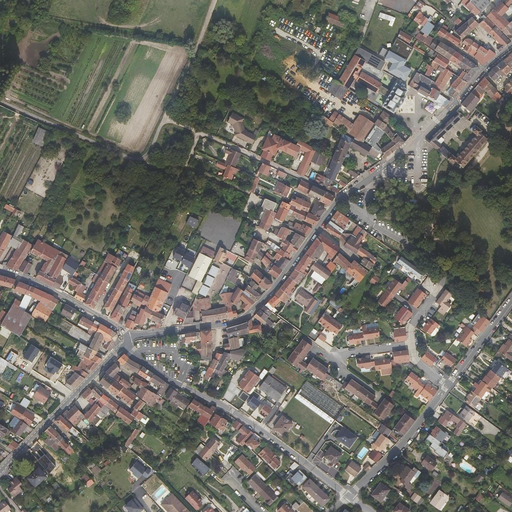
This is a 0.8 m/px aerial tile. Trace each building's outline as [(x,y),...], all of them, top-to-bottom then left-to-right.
[(420,0),(415,8),(419,11),(424,3),(420,0)] [(467,0),(463,4),(474,14),(475,16),(480,12),(475,6),(470,2),(471,1),(470,0),(467,0)] [(487,17),(494,9),(484,0),(470,0),(471,1),(470,2),(475,6),(480,12),(486,18),(487,17)] [(501,2),(494,9),(487,17),(494,24),(501,17),(510,7),(509,6),(511,2),(511,0),(506,0),(503,4),(501,2)] [(449,11),(445,16),(455,24),(458,18),(449,11)] [(345,28),(347,20),(329,14),(326,21),(345,28)] [(501,17),(494,24),(501,32),(501,31),(509,24),(507,22),(501,17)] [(474,28),(478,24),(472,18),(468,21),(474,28)] [(486,18),(479,24),(489,33),(496,27),(486,18)] [(432,24),(428,22),(422,30),(428,35),(434,26),(436,27),(437,25),(438,24),(434,21),(432,24)] [(455,32),(462,40),(469,33),(472,31),(471,30),(474,28),(468,21),(455,32)] [(509,24),(501,31),(511,42),(511,41),(511,29),(511,28),(511,27),(511,21),(509,24)] [(496,27),(489,33),(496,41),(503,34),(501,32),(496,27)] [(448,40),(451,35),(445,31),(441,28),(437,33),(437,34),(444,38),(445,37),(448,40)] [(398,37),(408,44),(412,38),(410,36),(404,33),(401,31),(398,37)] [(424,44),(427,39),(418,34),(415,38),(424,44)] [(500,45),(497,48),(499,51),(510,42),(503,34),(496,41),(500,45)] [(457,46),(461,41),(451,35),(448,40),(449,41),(457,46)] [(408,44),(398,37),(397,37),(393,44),(398,47),(395,54),(383,47),(378,55),(393,63),(389,69),(399,75),(398,77),(405,81),(411,70),(403,66),(413,48),(408,45),(408,44)] [(435,39),(429,47),(435,51),(441,42),(435,39)] [(480,47),(470,40),(467,39),(465,40),(462,43),(466,46),(476,52),(480,47)] [(441,42),(435,51),(449,61),(455,52),(449,47),(449,48),(441,42)] [(466,46),(464,50),(474,57),(477,52),(476,52),(466,46)] [(413,48),(425,56),(426,54),(415,47),(413,48)] [(483,57),(487,52),(480,47),(476,52),(477,52),(483,57)] [(386,97),(388,98),(391,92),(389,91),(390,91),(381,85),(381,84),(359,71),(365,61),(380,70),(384,63),(358,48),(354,55),(355,55),(349,64),(346,63),(346,62),(341,72),(344,74),(338,84),(348,89),(354,79),(376,93),(377,92),(385,97),(386,97)] [(434,52),(431,50),(428,54),(436,58),(434,61),(440,65),(445,69),(450,63),(461,70),(457,77),(459,78),(467,83),(478,67),(455,52),(449,61),(448,61),(434,52)] [(483,57),(477,52),(474,57),(478,61),(482,65),(485,62),(495,54),(489,50),(487,52),(483,57)] [(503,61),(510,68),(511,66),(511,59),(509,56),(503,61)] [(434,69),(437,71),(440,65),(434,61),(433,61),(430,66),(434,69)] [(497,66),(505,74),(506,75),(511,70),(510,68),(503,61),(497,66)] [(424,75),(428,77),(434,69),(430,66),(424,75)] [(492,69),(492,70),(498,76),(499,75),(502,77),(505,74),(497,66),(492,69)] [(498,76),(492,70),(488,74),(495,81),(499,77),(498,76)] [(430,86),(433,82),(420,74),(419,74),(416,73),(412,79),(428,87),(430,86)] [(440,93),(449,79),(441,74),(436,82),(435,83),(432,89),(440,93)] [(484,77),(478,85),(483,90),(483,89),(489,83),(484,77)] [(467,83),(459,78),(450,87),(451,87),(454,89),(458,92),(467,83)] [(412,79),(411,81),(430,92),(428,96),(431,98),(434,100),(434,101),(442,105),(445,107),(449,102),(439,95),(440,93),(432,89),(435,83),(433,82),(430,86),(428,87),(412,79)] [(328,92),(341,100),(348,89),(338,84),(336,82),(335,81),(328,92)] [(418,93),(427,97),(428,96),(430,92),(411,81),(408,85),(418,93)] [(493,87),(489,83),(483,89),(488,93),(493,87)] [(391,92),(388,98),(383,106),(393,113),(396,108),(398,109),(406,96),(404,95),(407,90),(396,84),(391,92)] [(462,105),(470,111),(483,96),(482,95),(485,92),(483,90),(478,85),(474,89),(471,93),(471,92),(461,104),(462,105)] [(488,93),(487,94),(491,98),(494,95),(497,92),(493,87),(488,93)] [(454,89),(448,95),(454,99),(459,93),(458,92),(454,89)] [(491,98),(497,104),(499,101),(497,99),(494,95),(491,98)] [(437,110),(441,107),(442,105),(434,101),(433,102),(433,103),(433,107),(437,110)] [(329,120),(332,116),(320,107),(317,111),(329,120)] [(497,116),(501,119),(506,113),(502,110),(497,116)] [(377,121),(386,126),(391,118),(392,117),(383,111),(383,112),(377,121)] [(457,111),(455,112),(443,124),(448,129),(462,116),(457,111)] [(338,126),(344,118),(335,112),(332,116),(329,120),(338,126)] [(235,125),(234,127),(235,130),(237,131),(236,132),(236,133),(238,135),(237,136),(252,144),(255,139),(250,136),(249,137),(245,135),(246,133),(244,132),(241,124),(244,119),(233,113),(228,122),(233,125),(235,125)] [(363,141),(367,137),(375,124),(360,115),(353,125),(351,123),(345,131),(354,138),(363,143),(364,142),(363,141)] [(345,131),(351,123),(344,118),(338,126),(345,131)] [(390,131),(386,126),(377,121),(375,124),(382,129),(383,130),(390,131)] [(371,148),(374,150),(379,153),(382,155),(382,156),(381,157),(381,158),(382,159),(383,159),(384,160),(384,159),(385,159),(386,159),(386,158),(386,157),(391,153),(395,150),(398,148),(392,141),(389,143),(386,146),(383,148),(378,143),(385,132),(383,130),(382,129),(375,124),(367,137),(363,141),(364,142),(363,143),(371,148)] [(448,129),(443,124),(440,127),(445,132),(448,129)] [(440,127),(426,140),(452,164),(455,161),(462,168),(487,139),(480,132),(481,131),(474,125),(470,130),(476,135),(456,159),(436,141),(445,132),(440,127)] [(44,146),(49,132),(37,127),(32,141),(44,146)] [(392,141),(398,148),(404,142),(399,137),(399,136),(396,134),(393,136),(390,131),(383,130),(385,132),(389,136),(392,141)] [(332,160),(341,164),(344,157),(347,158),(349,158),(349,156),(349,155),(346,154),(348,150),(350,147),(365,156),(367,153),(375,158),(379,153),(374,150),(371,148),(363,143),(354,138),(353,140),(344,134),(341,140),(333,159),(332,160)] [(273,140),(268,138),(263,149),(265,150),(262,157),(270,161),(274,153),(275,154),(278,148),(281,149),(281,148),(285,150),(285,151),(296,156),(300,148),(306,151),(307,152),(298,173),(305,176),(311,162),(317,149),(300,140),(297,146),(280,139),(281,138),(275,135),(273,140)] [(241,154),(227,147),(225,153),(230,155),(227,163),(236,167),(241,154)] [(322,165),(324,166),(329,157),(324,153),(317,149),(311,162),(322,167),(322,165)] [(334,182),(341,164),(332,160),(329,168),(327,176),(325,175),(324,177),(332,181),(334,182)] [(227,163),(220,161),(218,166),(224,168),(226,168),(227,170),(224,176),(225,176),(228,178),(232,180),(235,173),(237,174),(239,169),(236,167),(227,163)] [(259,171),(269,176),(271,172),(269,171),(271,166),(263,163),(259,171)] [(356,174),(350,170),(348,173),(356,178),(359,176),(356,174)] [(330,186),(332,181),(324,177),(325,175),(319,173),(319,174),(316,181),(320,182),(319,184),(328,189),(330,186)] [(302,179),(297,189),(308,195),(313,185),(302,179)] [(249,191),(253,193),(257,184),(253,182),(249,191)] [(276,193),(281,195),(282,194),(286,196),(290,188),(284,185),(285,184),(281,182),(276,193)] [(326,191),(313,185),(308,195),(321,201),(326,191)] [(326,191),(321,201),(329,206),(335,197),(326,191)] [(250,213),(256,195),(250,193),(245,211),(250,213)] [(265,198),(262,205),(274,210),(277,203),(265,198)] [(300,210),(308,212),(311,205),(297,198),(296,200),(292,198),(291,200),(290,204),(291,204),(292,205),(297,207),(296,209),(300,210)] [(282,224),(287,212),(292,205),(291,204),(290,205),(282,201),(280,206),(281,207),(274,220),(281,224),(282,224)] [(310,214),(318,218),(324,209),(315,204),(310,214)] [(292,215),(296,209),(297,207),(292,205),(287,212),(292,215)] [(21,213),(22,212),(16,209),(11,217),(16,219),(19,212),(21,213)] [(262,221),(270,225),(276,212),(273,211),(268,209),(262,221)] [(292,215),(304,221),(308,213),(300,211),(300,210),(296,209),(292,215)] [(179,211),(171,230),(180,234),(185,221),(181,219),(184,213),(179,211)] [(332,218),(344,227),(350,220),(337,211),(332,218)] [(304,221),(315,225),(320,218),(318,218),(310,214),(308,213),(304,221)] [(196,227),(199,219),(190,215),(187,223),(196,227)] [(330,221),(344,231),(346,228),(344,227),(332,218),(332,217),(330,221)] [(270,225),(262,221),(259,226),(268,231),(270,225)] [(344,231),(330,221),(327,224),(333,229),(334,228),(341,233),(344,231)] [(301,228),(302,226),(296,223),(293,228),(300,231),(301,228)] [(327,224),(324,228),(330,233),(333,229),(327,224)] [(19,225),(15,235),(19,237),(24,227),(19,225)] [(362,229),(358,225),(356,228),(357,228),(354,233),(346,228),(344,231),(341,233),(351,234),(356,238),(362,229)] [(312,229),(307,226),(304,230),(301,228),(300,231),(307,235),(312,229)] [(280,230),(277,235),(277,236),(283,239),(284,240),(284,239),(290,230),(284,227),(282,227),(282,228),(280,229),(280,230)] [(333,229),(330,233),(338,238),(341,233),(334,228),(333,229)] [(341,233),(338,238),(344,245),(356,253),(361,247),(360,247),(361,246),(369,234),(362,229),(356,238),(351,234),(341,233)] [(0,257),(8,244),(13,236),(4,231),(0,238),(0,257)] [(284,240),(283,239),(280,245),(283,247),(281,249),(290,255),(292,251),(295,253),(299,248),(298,247),(305,238),(296,233),(290,243),(284,239),(284,240)] [(339,248),(320,234),(313,243),(321,250),(322,249),(329,253),(333,256),(339,248)] [(20,245),(23,240),(19,237),(15,235),(14,237),(12,240),(12,241),(15,243),(20,246),(20,245)] [(14,237),(13,236),(8,244),(13,247),(17,249),(18,250),(20,246),(15,243),(12,241),(12,240),(14,237)] [(263,242),(254,239),(249,249),(250,249),(257,254),(259,250),(263,242)] [(26,255),(27,254),(32,245),(23,240),(20,245),(20,246),(18,250),(26,255)] [(38,240),(35,244),(31,251),(37,255),(46,260),(37,278),(53,286),(59,274),(60,271),(66,260),(69,256),(38,240)] [(313,243),(311,247),(319,253),(321,250),(313,243)] [(175,245),(170,257),(191,266),(197,252),(188,248),(187,250),(175,245)] [(197,280),(200,282),(215,250),(204,245),(188,276),(197,280)] [(305,254),(315,261),(320,254),(319,253),(311,247),(310,246),(305,254)] [(361,247),(356,253),(363,258),(360,263),(369,269),(370,270),(377,258),(368,252),(361,247)] [(18,250),(17,249),(7,267),(20,271),(25,260),(28,254),(27,254),(26,255),(18,250)] [(250,249),(245,260),(252,263),(256,255),(257,254),(250,249)] [(281,249),(278,253),(278,254),(287,259),(290,255),(281,249)] [(256,255),(261,261),(265,256),(259,250),(257,254),(256,255)] [(274,257),(277,260),(274,264),(275,265),(282,269),(283,270),(290,261),(287,259),(278,254),(278,253),(277,252),(276,253),(274,257)] [(100,277),(109,282),(118,266),(112,262),(115,256),(109,253),(101,266),(105,269),(101,276),(100,277)] [(334,259),(343,267),(346,270),(351,264),(338,253),(334,259)] [(299,262),(306,267),(308,263),(311,266),(315,261),(305,254),(299,262)] [(112,262),(118,266),(121,260),(115,256),(112,262)] [(261,261),(267,268),(271,262),(269,261),(265,256),(261,261)] [(418,279),(423,272),(401,257),(398,262),(418,279)] [(31,263),(28,262),(25,260),(20,271),(21,271),(21,272),(28,275),(33,264),(31,263)] [(66,260),(60,271),(61,272),(64,267),(69,271),(73,265),(66,260)] [(351,264),(346,270),(359,282),(368,271),(354,260),(351,264)] [(309,268),(312,270),(310,273),(317,277),(319,275),(326,279),(335,266),(331,262),(325,270),(322,268),(323,267),(321,266),(320,267),(314,263),(315,261),(311,266),(309,268)] [(267,268),(267,271),(276,278),(281,271),(274,266),(275,265),(274,264),(271,262),(267,268)] [(295,270),(302,273),(306,267),(299,262),(299,263),(294,269),(295,270)] [(78,268),(73,265),(69,271),(74,274),(78,268)] [(215,277),(219,269),(211,265),(207,273),(215,277)] [(227,279),(234,284),(240,272),(232,268),(227,279)] [(128,271),(125,270),(121,277),(127,282),(132,274),(128,271)] [(264,277),(264,276),(257,270),(251,277),(259,283),(264,277)] [(296,283),(298,284),(304,275),(304,274),(302,273),(295,270),(289,277),(296,283)] [(93,272),(89,278),(97,283),(100,277),(101,276),(93,272)] [(369,273),(365,278),(369,281),(373,276),(369,273)] [(64,275),(63,277),(59,274),(53,286),(59,289),(66,278),(65,278),(66,276),(64,275)] [(210,287),(214,279),(206,275),(202,283),(210,287)] [(374,275),(373,276),(369,281),(375,285),(379,279),(374,275)] [(16,280),(2,276),(0,279),(0,284),(12,288),(16,280)] [(78,291),(82,283),(74,278),(72,277),(69,282),(73,285),(72,286),(74,287),(73,288),(78,291)] [(89,297),(97,302),(103,291),(109,282),(100,277),(97,283),(89,297)] [(127,282),(121,277),(115,288),(122,292),(127,282)] [(266,278),(264,277),(259,283),(266,291),(272,284),(266,278)] [(280,300),(285,303),(293,291),(295,288),(293,286),(296,283),(289,277),(282,285),(275,296),(280,300)] [(390,283),(386,290),(394,295),(395,293),(399,287),(402,290),(408,282),(404,280),(401,284),(393,278),(390,283)] [(155,287),(167,293),(171,285),(167,283),(166,285),(162,283),(163,281),(159,279),(155,287)] [(258,286),(251,280),(244,290),(251,295),(250,298),(254,302),(261,295),(255,291),(258,286)] [(31,296),(36,288),(19,281),(15,290),(24,293),(21,298),(22,298),(25,294),(31,296)] [(198,293),(201,286),(196,283),(191,292),(197,295),(198,293)] [(205,297),(209,288),(202,284),(201,286),(198,293),(205,297)] [(228,318),(238,315),(236,311),(232,311),(231,305),(232,303),(236,306),(240,299),(245,302),(242,305),(246,310),(255,302),(254,302),(250,298),(251,295),(244,290),(243,291),(238,287),(234,293),(230,293),(226,293),(227,288),(228,286),(225,284),(220,294),(223,300),(224,303),(226,307),(228,318)] [(129,299),(132,294),(131,293),(133,289),(127,286),(123,295),(129,299)] [(155,323),(157,324),(155,328),(159,328),(166,311),(160,308),(167,293),(155,287),(150,299),(146,306),(145,309),(142,308),(140,313),(139,314),(138,314),(137,317),(135,322),(135,323),(143,325),(146,317),(156,321),(155,323)] [(54,297),(36,288),(31,296),(38,300),(36,302),(38,304),(39,303),(47,308),(53,298),(54,297)] [(122,292),(115,288),(111,295),(118,299),(122,292)] [(312,315),(321,301),(302,288),(295,298),(306,306),(304,310),(312,315)] [(425,294),(417,288),(407,301),(415,308),(425,294)] [(439,300),(438,300),(438,301),(438,302),(438,303),(441,305),(438,308),(437,311),(443,315),(448,307),(449,306),(448,298),(452,294),(445,289),(443,292),(444,298),(440,299),(439,299),(439,300)] [(145,295),(136,290),(131,300),(140,305),(141,304),(145,297),(145,295)] [(394,295),(386,290),(377,302),(384,308),(392,298),(394,295)] [(74,297),(82,302),(86,295),(78,291),(74,297)] [(27,304),(31,296),(25,294),(22,298),(21,301),(27,304)] [(118,299),(111,295),(104,307),(112,312),(118,299)] [(118,304),(125,308),(129,300),(129,299),(123,295),(118,304)] [(265,306),(277,314),(278,312),(277,311),(273,307),(280,300),(275,296),(274,297),(265,306)] [(89,297),(85,304),(94,308),(97,302),(89,297)] [(146,306),(150,299),(145,297),(141,304),(146,306)] [(59,301),(53,298),(47,308),(39,303),(38,304),(32,315),(45,323),(52,312),(59,301)] [(210,303),(209,298),(203,299),(200,299),(198,299),(200,311),(201,311),(211,310),(210,303)] [(24,310),(27,304),(21,301),(21,302),(15,299),(7,313),(1,324),(0,325),(12,332),(20,337),(25,327),(32,315),(24,310)] [(333,300),(330,302),(337,309),(340,306),(333,300)] [(184,319),(188,311),(190,307),(180,301),(179,301),(173,313),(184,319)] [(115,310),(122,314),(124,310),(125,308),(118,304),(115,310)] [(142,308),(145,309),(146,306),(141,304),(140,305),(137,312),(140,313),(142,308)] [(74,313),(76,310),(67,305),(61,314),(70,319),(74,313)] [(412,312),(403,306),(394,317),(403,323),(408,315),(409,316),(412,312)] [(228,318),(226,307),(211,310),(201,311),(203,322),(217,320),(228,318)] [(271,312),(264,307),(256,314),(264,321),(271,312)] [(123,321),(119,319),(122,314),(115,310),(111,318),(122,324),(123,321)] [(193,323),(193,311),(188,311),(184,319),(182,325),(193,323)] [(326,313),(320,322),(326,326),(332,317),(326,313)] [(264,321),(256,314),(253,316),(262,323),(263,322),(267,325),(267,326),(269,324),(264,321)] [(474,326),(480,330),(482,332),(490,321),(482,315),(482,316),(474,326)] [(79,323),(91,328),(94,323),(82,317),(79,323)] [(326,326),(325,327),(329,330),(330,329),(337,334),(343,325),(332,317),(326,326)] [(135,322),(129,319),(125,326),(132,330),(135,323),(135,322)] [(423,327),(422,329),(430,335),(430,334),(432,336),(434,335),(438,330),(438,329),(436,327),(438,324),(431,319),(428,321),(425,324),(423,322),(421,325),(423,327)] [(94,323),(91,328),(97,331),(101,324),(95,320),(94,323)] [(249,333),(257,332),(261,331),(260,326),(255,326),(252,327),(252,324),(251,320),(250,320),(247,322),(249,333)] [(238,325),(240,335),(249,333),(247,322),(238,325)] [(92,340),(89,348),(97,352),(103,340),(105,341),(102,346),(104,347),(103,348),(109,351),(112,345),(117,336),(117,334),(110,329),(101,324),(97,331),(96,332),(92,340)] [(267,326),(267,325),(262,331),(263,330),(260,334),(264,337),(273,328),(272,328),(269,324),(267,326)] [(366,328),(365,324),(361,325),(363,331),(364,339),(372,338),(371,336),(379,336),(378,326),(366,328)] [(238,325),(227,328),(228,338),(238,336),(238,335),(240,335),(238,325)] [(395,331),(394,332),(395,341),(406,339),(405,326),(395,328),(395,331)] [(471,330),(465,326),(456,338),(455,339),(466,346),(471,339),(469,337),(473,332),(471,330)] [(473,332),(477,334),(480,330),(474,326),(471,330),(473,332)] [(352,333),(352,335),(349,335),(348,336),(349,344),(361,342),(360,339),(364,339),(363,331),(360,332),(359,328),(352,329),(352,333)] [(201,331),(201,332),(201,343),(211,342),(211,330),(201,331)] [(90,339),(91,336),(86,332),(80,343),(86,346),(90,339)] [(199,332),(178,335),(178,338),(178,343),(190,343),(190,340),(199,340),(199,332)] [(320,334),(317,338),(324,342),(326,339),(320,334)] [(502,346),(498,351),(511,360),(511,358),(511,352),(511,351),(511,334),(504,345),(504,347),(502,346)] [(238,336),(228,338),(229,343),(224,344),(225,350),(239,348),(238,336)] [(310,340),(305,336),(298,345),(308,352),(312,346),(308,343),(310,340)] [(200,343),(196,343),(197,356),(201,356),(201,360),(205,360),(205,361),(211,360),(211,342),(201,343),(200,343)] [(86,346),(80,343),(74,355),(82,360),(84,357),(89,348),(86,346)] [(23,357),(32,363),(40,350),(31,344),(23,357)] [(308,352),(298,345),(294,350),(304,357),(308,352)] [(95,355),(97,352),(89,348),(84,357),(92,360),(98,363),(102,359),(100,358),(95,355)] [(245,348),(230,351),(229,353),(232,354),(231,356),(238,361),(247,349),(245,348)] [(408,349),(392,352),(394,359),(394,364),(398,363),(410,361),(408,349)] [(206,375),(204,379),(208,381),(209,378),(213,371),(214,369),(224,352),(217,350),(214,359),(213,358),(209,368),(205,375),(206,375)] [(304,357),(294,350),(292,352),(302,360),(304,357)] [(447,350),(441,359),(450,366),(456,359),(449,353),(450,352),(447,350)] [(431,365),(432,363),(436,358),(427,351),(421,358),(431,365)] [(213,371),(209,378),(212,380),(215,373),(218,374),(218,375),(220,376),(220,375),(223,377),(225,373),(222,372),(231,356),(232,354),(229,353),(224,352),(214,369),(213,371)] [(302,360),(292,352),(286,359),(296,367),(297,366),(300,368),(304,363),(301,361),(302,360)] [(124,354),(118,360),(124,365),(129,358),(124,354)] [(362,358),(356,359),(357,368),(360,370),(361,374),(370,372),(369,369),(371,366),(370,362),(370,357),(367,358),(366,355),(362,356),(362,358)] [(0,372),(3,374),(7,366),(16,370),(18,366),(0,357),(0,372)] [(78,368),(89,374),(91,372),(86,368),(92,360),(84,357),(82,360),(78,367),(78,368)] [(57,373),(62,364),(52,358),(47,366),(49,368),(48,371),(53,374),(55,372),(57,373)] [(138,374),(143,366),(131,360),(129,358),(124,365),(128,368),(138,374)] [(312,358),(310,362),(317,367),(320,364),(312,358)] [(390,358),(374,360),(374,362),(375,366),(376,375),(392,373),(391,368),(390,360),(390,358)] [(86,368),(91,372),(98,363),(92,360),(86,368)] [(492,366),(493,367),(491,370),(501,377),(507,368),(497,360),(492,366)] [(304,363),(300,368),(304,371),(306,368),(313,373),(317,367),(310,362),(307,365),(304,363)] [(106,373),(115,380),(116,380),(119,377),(121,375),(117,372),(120,369),(115,363),(105,372),(106,373)] [(328,369),(320,364),(317,367),(325,373),(328,369)] [(276,367),(273,365),(268,371),(272,374),(276,367)] [(142,376),(146,369),(143,366),(138,374),(142,376)] [(325,373),(317,367),(313,373),(324,381),(325,379),(328,375),(325,373)] [(75,372),(85,378),(89,374),(78,368),(75,372)] [(154,374),(146,369),(142,376),(149,381),(150,381),(154,374)] [(490,369),(489,369),(485,374),(496,382),(497,382),(501,377),(491,370),(490,369)] [(75,388),(85,378),(75,372),(72,371),(71,373),(72,374),(73,373),(74,373),(66,382),(67,383),(64,385),(71,390),(74,388),(75,388)] [(249,371),(238,386),(248,393),(259,378),(249,371)] [(417,390),(422,383),(419,380),(417,379),(419,377),(411,371),(405,379),(411,383),(410,385),(417,390)] [(106,374),(100,382),(108,388),(115,380),(106,374)] [(150,381),(161,387),(162,386),(164,382),(165,381),(154,374),(150,381)] [(491,387),(492,388),(496,382),(485,374),(481,380),(491,387)] [(337,387),(340,383),(328,375),(325,379),(337,387)] [(268,376),(259,388),(277,401),(285,389),(268,376)] [(133,383),(140,387),(141,385),(145,388),(148,384),(142,381),(136,377),(134,381),(133,383)] [(128,389),(131,386),(129,385),(129,384),(122,378),(118,382),(124,386),(128,389)] [(342,385),(341,387),(344,389),(345,387),(353,393),(359,385),(350,379),(348,383),(344,381),(342,385)] [(481,398),(483,399),(491,387),(481,380),(480,379),(472,391),(481,398)] [(123,387),(115,380),(108,388),(117,395),(123,387)] [(343,407),(307,381),(298,393),(334,419),(343,407)] [(40,386),(50,392),(51,389),(42,383),(40,386)] [(418,395),(420,393),(430,400),(437,390),(427,383),(425,385),(422,383),(417,390),(415,393),(418,395)] [(94,397),(98,399),(102,394),(92,384),(81,395),(85,398),(89,402),(94,397)] [(32,389),(36,392),(33,396),(44,402),(50,393),(50,392),(40,386),(39,386),(39,387),(36,385),(32,389)] [(146,402),(146,404),(152,408),(156,402),(160,404),(163,399),(161,398),(157,395),(153,392),(152,393),(145,388),(141,385),(140,387),(142,388),(137,395),(146,402)] [(368,391),(359,385),(353,393),(362,400),(368,391)] [(161,387),(157,395),(161,398),(167,389),(162,386),(161,387)] [(178,406),(183,409),(188,402),(176,393),(179,389),(172,386),(165,397),(171,401),(169,404),(176,408),(178,406)] [(145,403),(123,387),(117,395),(130,404),(135,398),(139,401),(133,408),(135,409),(132,412),(131,414),(124,409),(119,407),(116,413),(116,414),(133,427),(135,425),(131,422),(135,417),(141,421),(142,422),(146,417),(139,411),(145,403)] [(239,397),(245,401),(250,395),(243,391),(239,397)] [(368,391),(362,400),(369,404),(367,406),(370,408),(375,403),(371,401),(375,396),(368,391)] [(468,398),(477,404),(481,398),(472,391),(471,391),(468,396),(469,397),(468,398)] [(334,419),(298,393),(294,398),(330,424),(334,419)] [(119,407),(108,398),(102,394),(98,399),(99,399),(105,404),(116,413),(119,407)] [(256,410),(264,397),(260,395),(258,398),(253,395),(247,405),(256,410)] [(386,395),(380,404),(389,410),(396,402),(386,395)] [(17,403),(18,402),(25,407),(29,401),(23,397),(21,397),(19,399),(16,402),(17,403)] [(477,404),(468,398),(465,402),(473,408),(477,404)] [(95,403),(101,408),(104,405),(105,404),(99,399),(95,403)] [(189,404),(188,405),(189,406),(197,411),(200,413),(204,406),(193,400),(190,405),(189,404)] [(84,416),(85,417),(90,423),(90,422),(100,410),(101,408),(95,403),(93,406),(90,410),(84,416)] [(259,413),(266,417),(272,407),(265,403),(259,413)] [(379,405),(375,403),(370,408),(375,411),(374,412),(383,419),(389,410),(380,404),(379,405)] [(17,405),(12,412),(29,425),(34,417),(17,405)] [(466,405),(459,415),(468,421),(475,412),(466,405)] [(67,410),(63,414),(75,426),(83,418),(84,419),(85,417),(84,416),(74,406),(69,411),(67,410)] [(210,409),(204,406),(200,413),(210,418),(213,412),(214,412),(210,409)] [(417,417),(407,410),(400,419),(410,427),(417,417)] [(444,413),(438,421),(445,427),(449,421),(454,421),(458,424),(456,426),(457,428),(461,431),(466,424),(447,410),(444,414),(444,413)] [(226,421),(213,413),(210,418),(209,420),(207,422),(210,423),(221,430),(222,431),(225,428),(223,426),(226,421)] [(70,433),(69,433),(76,439),(82,435),(61,416),(60,415),(55,421),(67,432),(68,431),(70,433)] [(282,416),(273,428),(284,435),(292,424),(282,416)] [(410,427),(400,419),(394,427),(404,434),(410,427)] [(19,436),(27,425),(20,420),(12,431),(17,435),(19,436)] [(139,436),(146,425),(142,422),(141,421),(140,423),(141,424),(135,433),(139,436)] [(243,426),(243,425),(236,421),(231,426),(238,431),(238,430),(243,426)] [(382,425),(380,429),(378,431),(381,433),(385,436),(388,433),(386,432),(389,429),(383,424),(382,425)] [(49,436),(55,441),(60,446),(64,450),(70,445),(62,438),(49,426),(45,432),(49,436)] [(236,440),(243,446),(245,444),(254,434),(247,429),(243,426),(238,430),(242,434),(236,440)] [(357,437),(343,426),(335,437),(344,444),(347,440),(352,444),(357,437)] [(445,433),(436,426),(430,434),(441,442),(443,440),(446,442),(452,434),(447,430),(445,433)] [(257,441),(260,437),(255,433),(254,434),(245,444),(251,449),(254,446),(255,448),(260,444),(257,441)] [(385,436),(381,433),(374,443),(373,443),(371,446),(379,452),(381,449),(382,450),(390,440),(385,436)] [(441,442),(430,434),(423,443),(428,447),(429,447),(429,446),(435,450),(434,451),(443,458),(443,457),(448,452),(439,445),(441,442)] [(60,446),(55,441),(49,436),(45,441),(51,446),(54,448),(56,450),(60,446)] [(212,437),(205,446),(212,451),(219,443),(212,437)] [(13,451),(19,445),(12,441),(7,446),(13,450),(13,451)] [(209,455),(212,452),(212,451),(205,446),(205,445),(197,454),(204,460),(209,455)] [(274,468),(280,462),(273,455),(274,454),(266,446),(259,453),(266,460),(274,468)] [(429,447),(428,447),(427,448),(443,460),(444,458),(443,457),(443,458),(434,451),(435,450),(429,446),(429,447)] [(330,447),(324,456),(328,459),(327,459),(327,460),(329,462),(330,462),(330,461),(331,461),(334,464),(341,455),(330,447)] [(381,454),(374,449),(368,457),(375,462),(381,454)] [(246,471),(250,474),(256,468),(241,454),(234,461),(245,472),(246,471)] [(427,456),(421,463),(430,470),(436,463),(427,456)] [(192,463),(199,470),(198,472),(203,476),(210,468),(198,457),(192,463)] [(343,468),(345,469),(355,476),(361,468),(351,461),(349,460),(343,468)] [(146,469),(137,461),(129,469),(133,472),(135,474),(135,475),(138,478),(146,469)] [(290,467),(293,471),(295,469),(299,465),(295,462),(290,467)] [(367,464),(362,469),(366,473),(371,468),(367,464)] [(95,475),(101,470),(97,465),(91,469),(95,475)] [(404,480),(401,483),(408,488),(411,484),(408,482),(416,472),(407,465),(399,476),(402,479),(404,480)] [(32,476),(28,479),(35,487),(46,477),(39,468),(31,475),(32,476)] [(290,473),(291,474),(288,478),(293,483),(295,481),(296,483),(299,480),(301,483),(307,477),(302,472),(300,473),(299,472),(298,472),(297,471),(295,469),(293,471),(290,473)] [(87,473),(81,477),(84,482),(90,478),(87,473)] [(266,486),(254,474),(247,482),(250,485),(251,484),(259,492),(266,486)] [(12,486),(7,490),(13,497),(22,490),(18,486),(21,483),(16,477),(9,482),(12,486)] [(89,487),(95,482),(91,478),(86,482),(89,487)] [(303,486),(312,496),(319,489),(309,479),(303,486)] [(380,483),(372,495),(381,501),(389,490),(380,483)] [(250,485),(258,493),(259,492),(251,484),(250,485)] [(259,492),(258,493),(264,499),(265,498),(270,503),(276,496),(266,486),(259,492)] [(312,496),(322,506),(329,499),(319,489),(312,496)] [(192,491),(185,498),(197,510),(202,505),(199,502),(201,501),(192,491)] [(440,491),(430,504),(439,510),(441,511),(446,504),(444,503),(447,499),(443,496),(445,495),(440,491)] [(421,497),(415,492),(410,498),(416,503),(421,497)] [(498,498),(509,507),(511,502),(511,499),(502,493),(498,498)] [(188,511),(172,494),(161,504),(168,511),(169,511),(170,511),(188,511)] [(135,511),(140,511),(144,509),(134,497),(125,505),(130,511),(135,511)] [(400,501),(394,509),(397,511),(407,511),(410,508),(400,501)] [(0,511),(6,511),(10,509),(4,502),(0,505),(0,511)] [(292,511),(294,511),(291,508),(290,509),(284,503),(277,510),(279,511),(292,511)]
